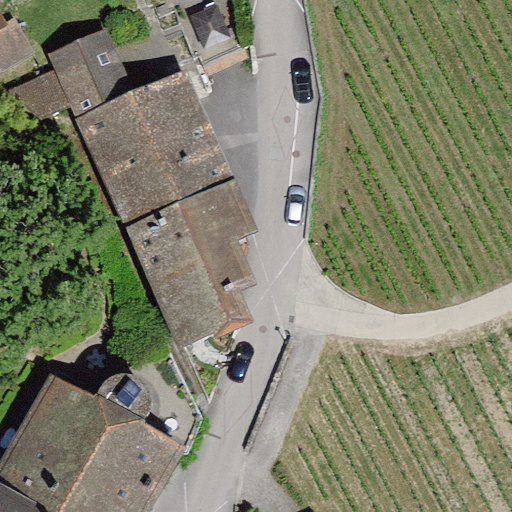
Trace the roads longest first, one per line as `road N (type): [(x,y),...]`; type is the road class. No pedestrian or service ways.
road 1 (residential): [(285,0),(299,117),(294,291),(270,384),(214,511)]
road 2 (track): [(511,301),(453,327),(386,330),(294,291)]
